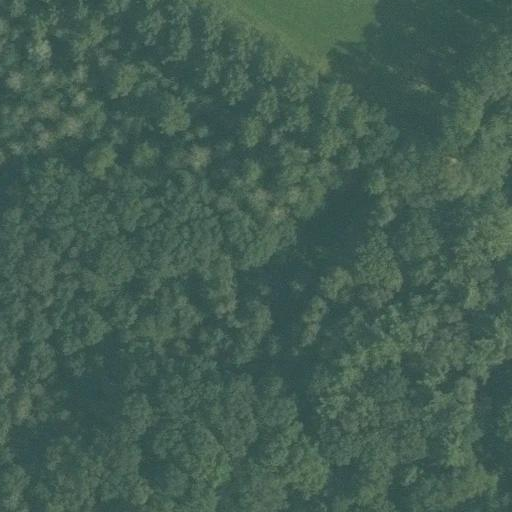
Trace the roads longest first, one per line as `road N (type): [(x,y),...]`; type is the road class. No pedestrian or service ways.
road 1 (track): [(439,189),(242,511)]
road 2 (track): [(439,189),(153,0)]
road 3 (track): [(439,189),(511,312)]
road 4 (track): [(511,70),(439,189)]
